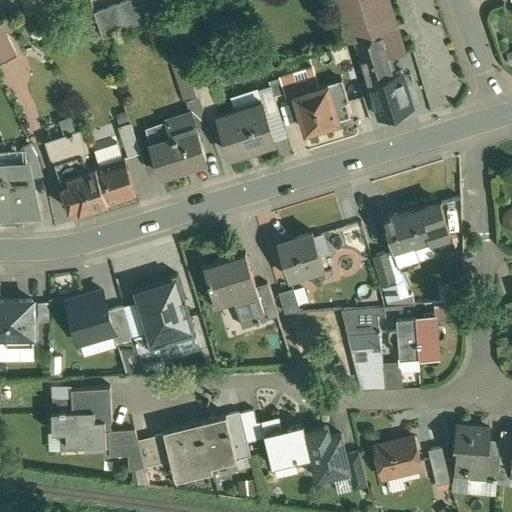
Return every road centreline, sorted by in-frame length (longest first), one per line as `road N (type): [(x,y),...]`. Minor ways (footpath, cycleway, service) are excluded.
road 1 (residential): [(482,123),(97,240),(0,250)]
road 2 (residential): [(159,398),(190,383),(278,376),(324,398),(482,393)]
road 3 (residential): [(482,393),(482,123)]
road 4 (residential): [(456,0),(482,73),(482,123)]
